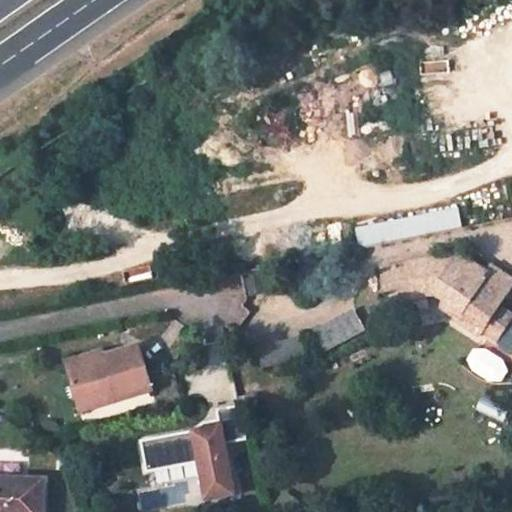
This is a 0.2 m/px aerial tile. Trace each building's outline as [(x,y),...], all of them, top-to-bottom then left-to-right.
[(459,211),(355,223),(357,243),(461,231),(459,211)] [(445,309),(460,319),(457,324),(480,337),(483,333),(498,342),(511,320),(511,316),(499,308),(511,288),(511,283),(490,270),(486,276),(459,258),(455,262),(448,257),(400,267),(405,291),(407,301),(434,296),(448,304),(445,309)] [(382,271),(388,304),(407,301),(405,291),(400,267),(382,271)] [(323,352),(364,330),(353,309),(312,331),(323,352)] [(151,391),(140,347),(107,355),(108,361),(68,371),(77,410),(151,391)] [(105,348),(65,358),(68,371),(108,361),(107,355),(105,348)] [(235,491),(226,440),(248,436),(242,406),(219,410),(222,426),(143,440),(149,470),(200,461),(206,497),(235,491)] [(473,418),(457,410),(451,422),(467,430),(473,418)] [(25,481),(25,474),(8,472),(8,480),(25,481)] [(8,480),(0,479),(0,511),(44,511),(45,482),(25,481),(8,480)]
